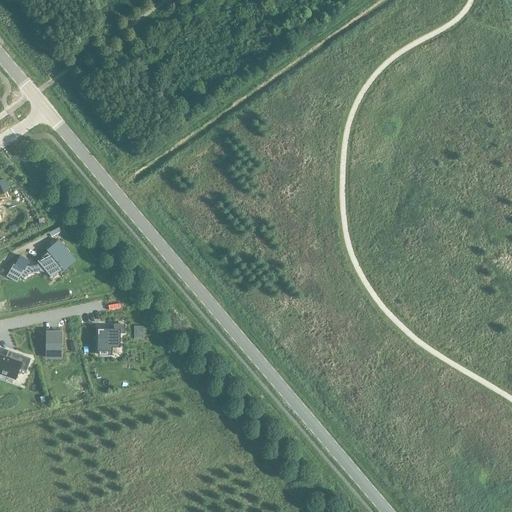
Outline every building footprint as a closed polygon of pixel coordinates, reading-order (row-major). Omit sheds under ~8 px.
[(0,180),(0,195),(9,191),(3,179),(0,180)] [(19,224),(16,213),(8,215),(11,227),(19,224)] [(44,260),(40,263),(41,264),(39,265),(37,266),(36,266),(38,271),(37,271),(38,271),(41,271),(43,271),(45,272),(46,270),(51,277),(62,268),(64,271),(71,265),(69,262),(74,258),(59,240),(47,250),(49,252),(43,258),(44,260)] [(8,277),(18,282),(29,261),(20,256),(8,277)] [(106,308),(106,318),(119,317),(118,307),(106,308)] [(99,342),(99,354),(111,354),(111,346),(119,346),(119,332),(124,332),(124,325),(114,325),(114,332),(101,332),(101,342),(99,342)] [(143,326),(135,326),(135,339),(143,339),(143,326)] [(47,334),(47,354),(47,355),(47,354),(61,354),(61,355),(61,354),(62,354),(61,354),(61,334),(62,334),(61,334),(47,334)] [(75,342),(70,343),(72,352),(78,351),(75,342)] [(10,354),(0,353),(0,372),(10,372),(10,376),(22,376),(22,358),(10,358),(10,354)]
